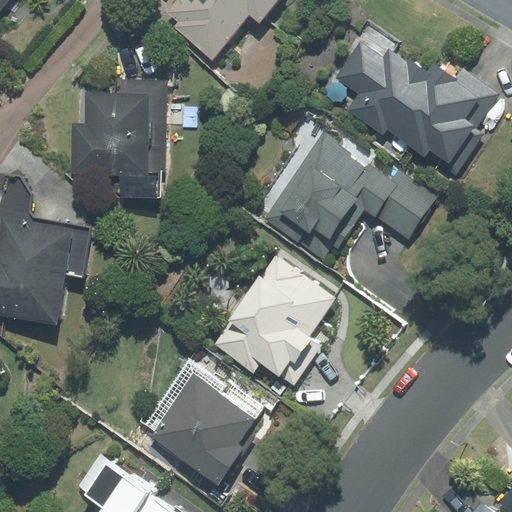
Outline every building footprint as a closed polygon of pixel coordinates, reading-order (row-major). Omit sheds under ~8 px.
[(0,0),(0,18),(15,0),(0,0)] [(268,24),(289,0),(180,0),(168,14),(218,60),(258,15),(268,24)] [(390,135),(393,130),(434,158),(439,151),(460,166),(484,130),(474,123),(490,99),(440,65),(435,72),(419,61),(415,66),(396,54),(393,60),(362,39),(335,80),(357,95),(349,107),(390,135)] [(173,107),(173,81),(149,80),(149,90),(81,88),(75,176),(127,177),(126,200),(168,201),(169,172),(161,172),(162,107),(173,107)] [(283,198),(268,222),(333,261),(362,213),(416,246),(446,195),(320,119),(275,194),(283,198)] [(82,230),(7,220),(2,256),(0,255),(0,315),(69,325),(82,230)] [(318,332),(344,297),(284,252),(215,344),(258,376),(269,361),(294,380),(326,338),(318,332)] [(0,390),(1,389),(0,388),(0,384),(12,374),(0,359),(0,390)] [(264,417),(199,375),(157,439),(229,486),(253,450),(246,445),(264,417)] [(102,507),(98,511),(193,511),(169,496),(175,486),(115,448),(85,497),(102,507)] [(508,511),(493,500),(482,511),(508,511)]
